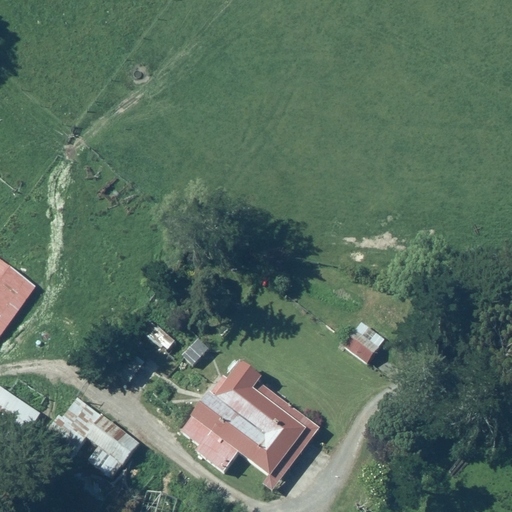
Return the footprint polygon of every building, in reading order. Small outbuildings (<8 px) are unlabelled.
[(0,267),(0,340),(40,290),(16,271),(11,276),(0,267)] [(356,330),(343,349),(365,364),(378,346),(356,330)] [(127,358),(113,376),(130,389),(145,369),(127,358)] [(225,380),(181,435),(200,450),(196,455),(225,478),(241,459),(269,482),(264,488),(272,495),(321,433),(265,388),(268,384),(244,364),(229,383),(225,380)] [(107,375),(99,387),(129,406),(136,395),(107,375)] [(41,414),(0,386),(0,422),(25,438),(41,414)] [(129,439),(79,398),(63,417),(61,415),(41,440),(68,463),(87,440),(98,448),(87,461),(104,475),(129,439)]
